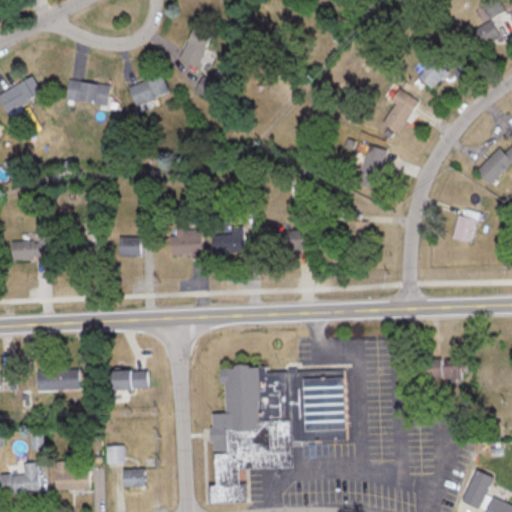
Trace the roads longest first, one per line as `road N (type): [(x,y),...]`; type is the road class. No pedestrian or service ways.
road 1 (tertiary): [(0,326),(511,305)]
road 2 (residential): [(406,309),(419,197),(451,133),(511,82)]
road 3 (residential): [(186,511),(173,318)]
road 4 (residential): [(47,18),(118,44),(141,35),(153,0)]
